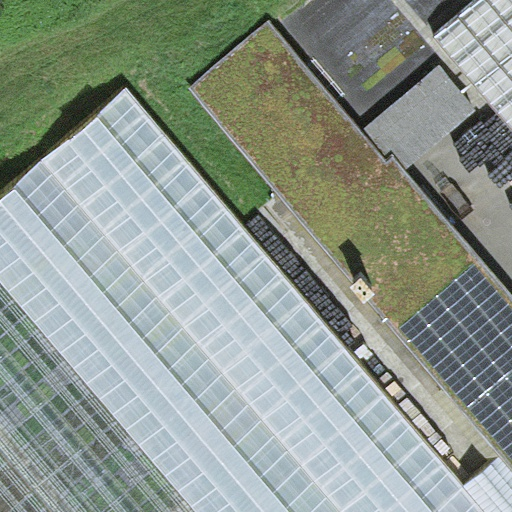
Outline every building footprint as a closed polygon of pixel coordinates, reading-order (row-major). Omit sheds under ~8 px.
[(511,0),(474,0),(435,35),(511,126),(511,0)] [(271,24),(192,87),(511,463),(511,299),(401,173),(364,129),(271,24)] [(364,129),(401,173),(476,111),(439,67),(364,129)] [(483,511),(463,488),(128,92),(0,199),(0,511),(483,511)] [(511,511),(511,471),(499,457),(463,488),(483,511),(511,511)]
